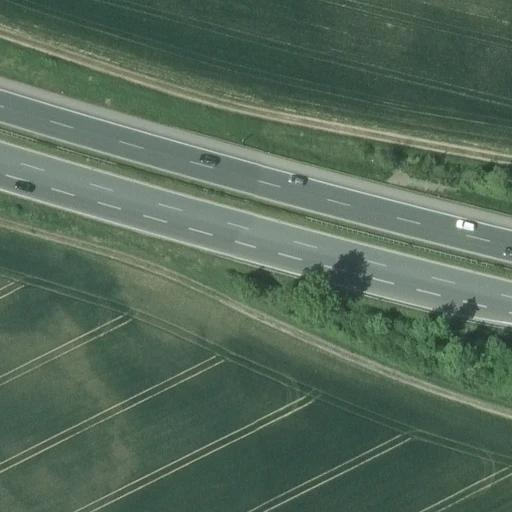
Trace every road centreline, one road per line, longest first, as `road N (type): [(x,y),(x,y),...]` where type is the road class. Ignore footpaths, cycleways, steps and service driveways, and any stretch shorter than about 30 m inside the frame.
road 1 (track): [(0,228),(140,268),(418,387),(511,415)]
road 2 (motorway): [(511,251),(0,105)]
road 3 (motorway): [(0,160),(511,305)]
road 4 (track): [(0,42),(216,114),(511,171)]
